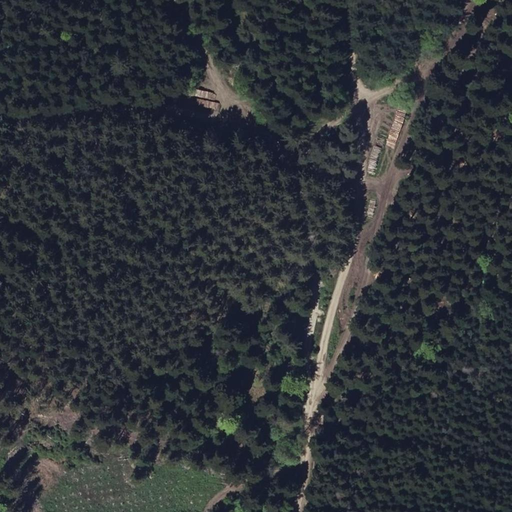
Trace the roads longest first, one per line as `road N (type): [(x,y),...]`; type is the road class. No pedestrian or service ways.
road 1 (track): [(0,116),(206,112),(255,129),(314,204),(314,376)]
road 2 (track): [(314,376),(467,0)]
road 3 (track): [(314,376),(363,130),(362,0)]
road 4 (track): [(255,129),(160,0)]
road 5 (track): [(304,422),(298,449),(224,480),(205,511)]
